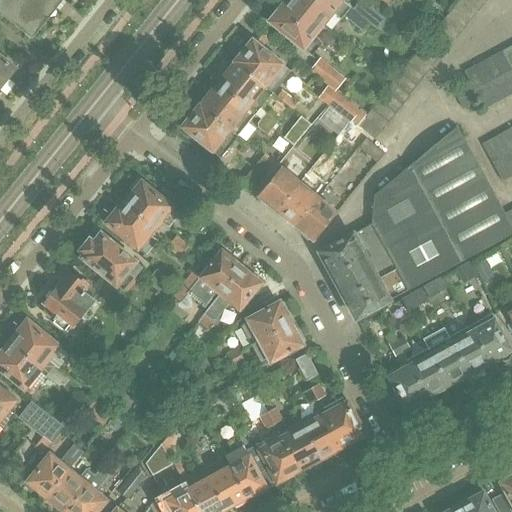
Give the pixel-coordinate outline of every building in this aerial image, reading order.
[(0,0),(0,15),(33,42),(34,39),(33,38),(55,11),(57,12),(58,10),(57,9),(63,1),(64,2),(66,0),(0,0)] [(323,26),(290,0),(288,0),(270,23),(312,57),(321,45),(313,39),(323,26)] [(342,0),(290,0),(323,26),(334,14),(341,20),(352,8),(342,0)] [(378,30),(386,19),(362,0),(360,0),(353,9),(378,30)] [(459,0),(452,9),(469,22),(476,13),(459,0)] [(478,0),(459,0),(476,13),(483,4),(478,0)] [(452,9),(445,18),(462,31),(469,22),(452,9)] [(419,23),(432,33),(442,21),(429,10),(419,23)] [(0,47),(4,52),(18,38),(0,18),(0,47)] [(445,18),(438,27),(454,40),(462,31),(445,18)] [(438,27),(430,36),(447,49),(454,40),(438,27)] [(430,36),(423,45),(440,58),(447,49),(430,36)] [(235,62),(236,63),(273,93),(291,71),(252,40),(235,62)] [(423,45),(416,54),(432,67),(440,58),(423,45)] [(511,45),(502,50),(511,68),(511,45)] [(511,69),(511,68),(502,50),(493,55),(503,74),(511,69)] [(416,54),(409,63),(425,76),(432,67),(416,54)] [(503,74),(493,55),(483,60),(494,79),(503,74)] [(0,91),(16,71),(0,57),(0,91)] [(334,91),(346,79),(321,57),(310,69),(334,91)] [(494,79),(483,60),(474,65),(484,84),(494,79)] [(236,63),(219,85),(255,115),(273,93),(236,63)] [(409,63),(401,72),(418,85),(425,76),(409,63)] [(474,89),(484,84),(474,65),(465,70),(469,80),(474,89)] [(511,69),(503,74),(511,90),(511,69)] [(401,72),(394,81),(411,94),(418,85),(401,72)] [(511,93),(511,90),(503,74),(494,79),(504,98),(511,93)] [(494,79),(484,84),(494,103),(504,98),(494,79)] [(453,89),(458,98),(473,90),(474,89),(469,80),(453,89)] [(394,81),(387,90),(403,103),(411,94),(394,81)] [(484,84),(474,89),(473,90),(478,100),(483,110),(494,103),(484,84)] [(219,85),(201,106),(238,136),(255,115),(219,85)] [(364,114),(327,86),(318,98),(329,106),(338,113),(350,122),(351,121),(356,124),(364,114)] [(387,90),(379,99),(396,112),(403,103),(387,90)] [(463,108),(478,100),(473,90),(458,98),(463,108)] [(290,107),(295,100),(284,91),(278,98),(290,107)] [(379,99),(372,108),(389,122),(396,112),(379,99)] [(238,136),(201,106),(201,107),(199,105),(181,128),(220,159),(238,136)] [(319,118),(327,125),(338,113),(329,106),(319,118)] [(365,117),(381,131),(389,122),(372,108),(365,117)] [(266,112),(261,119),(273,129),(278,122),(266,112)] [(273,129),(261,119),(256,125),(268,135),(273,129)] [(511,233),(511,228),(504,214),(456,127),(377,195),(373,224),(353,235),(389,301),(511,233)] [(511,152),(511,151),(511,129),(511,128),(501,133),(511,152)] [(502,157),(511,152),(501,133),(492,138),(502,157)] [(367,138),(359,148),(377,162),(385,153),(367,138)] [(493,162),(502,157),(492,138),(482,143),(493,162)] [(511,174),(511,152),(502,157),(511,174)] [(255,187),(274,164),(263,156),(245,179),(255,187)] [(503,181),(511,175),(511,174),(502,157),(493,162),(503,181)] [(260,197),(278,212),(300,184),(282,169),(260,197)] [(134,192),(125,204),(163,234),(180,213),(139,180),(131,189),(134,192)] [(300,184),(278,212),(297,227),(319,199),(300,184)] [(319,199),(297,227),(315,241),(337,214),(319,199)] [(163,234),(125,204),(120,210),(119,209),(107,223),(146,254),(163,234)] [(135,277),(143,268),(102,234),(94,244),(91,241),(81,252),(85,255),(83,258),(117,286),(129,272),(135,277)] [(171,241),(183,251),(187,245),(175,235),(171,241)] [(389,301),(353,235),(321,252),(357,319),(389,301)] [(178,256),(183,251),(171,241),(166,247),(178,256)] [(181,302),(187,293),(205,307),(217,291),(220,293),(204,314),(197,322),(198,323),(242,268),(219,249),(210,260),(213,263),(202,276),(193,270),(173,295),(181,302)] [(483,256),(473,262),(480,275),(484,281),(494,276),(483,256)] [(480,275),(473,262),(456,271),(463,284),(480,275)] [(242,268),(198,323),(205,329),(212,320),(214,322),(230,301),(241,310),(262,284),(242,268)] [(91,299),(96,293),(90,287),(91,285),(75,272),(73,274),(67,269),(59,279),(61,281),(39,308),(55,320),(53,323),(65,332),(71,325),(73,327),(94,302),(91,299)] [(434,280),(423,286),(429,297),(440,291),(434,280)] [(426,295),(422,287),(402,298),(403,300),(406,306),(426,295)] [(284,300),(247,320),(242,326),(253,345),(292,324),(288,316),(291,314),(284,300)] [(482,321),(472,327),(491,363),(498,359),(499,361),(501,360),(503,360),(505,361),(510,358),(511,354),(511,353),(511,350),(492,315),(482,321)] [(28,322),(11,344),(40,368),(41,367),(49,373),(48,374),(61,384),(61,383),(74,394),(81,385),(60,368),(70,356),(28,322)] [(292,324),(253,345),(264,366),(307,343),(299,329),(296,331),(292,324)] [(472,327),(451,338),(470,374),(471,374),(473,375),(480,371),(481,368),(491,363),(472,327)] [(444,329),(423,340),(429,350),(430,350),(449,386),(451,385),(453,386),(459,382),(460,380),(470,374),(451,338),(449,339),(444,329)] [(404,335),(396,339),(404,353),(412,349),(404,335)] [(404,353),(396,339),(389,343),(396,357),(404,353)] [(40,368),(11,344),(0,357),(0,369),(24,388),(40,368)] [(228,356),(231,362),(241,357),(238,350),(228,356)] [(430,350),(429,350),(409,362),(428,397),(449,386),(430,350)] [(307,381),(319,375),(307,353),(296,359),(307,381)] [(241,357),(231,362),(235,368),(245,363),(241,357)] [(428,397),(409,362),(387,374),(407,409),(409,408),(411,410),(413,411),(415,411),(417,411),(419,410),(420,408),(421,407),(421,405),(421,402),(428,397)] [(320,383),(310,388),(317,400),(326,395),(320,383)] [(0,426),(3,429),(14,416),(8,411),(16,402),(0,388),(0,426)] [(317,400),(310,388),(303,391),(309,404),(317,400)] [(345,397),(322,409),(343,446),(365,433),(345,397)] [(95,402),(85,414),(102,428),(112,416),(95,402)] [(123,409),(115,404),(111,410),(119,414),(123,409)] [(276,405),(267,410),(274,423),(283,418),(276,405)] [(74,417),(62,408),(54,418),(56,420),(66,427),(74,417)] [(322,409),(300,421),(321,458),(343,446),(322,409)] [(274,423),(267,410),(259,415),(266,428),(274,423)] [(53,444),(66,427),(45,411),(32,426),(53,444)] [(117,430),(122,423),(113,416),(108,423),(117,430)] [(300,421),(280,433),(300,469),(321,458),(300,421)] [(251,455),(230,466),(247,498),(268,486),(260,471),(269,466),(257,445),(249,429),(240,434),(251,455)] [(257,445),(269,466),(277,482),(300,469),(280,433),(257,445)] [(29,482),(48,497),(69,471),(68,470),(83,452),(73,444),(58,463),(50,456),(29,482)] [(230,466),(209,478),(227,509),(247,498),(230,466)] [(127,499),(146,475),(135,467),(116,491),(127,499)] [(69,471),(48,497),(66,511),(101,468),(100,468),(86,485),(69,471)] [(101,468),(66,511),(96,511),(106,501),(95,492),(109,475),(101,468)] [(503,482),(500,483),(511,505),(511,476),(509,475),(503,478),(503,482)] [(209,478),(188,489),(200,511),(221,511),(227,509),(209,478)] [(200,511),(188,489),(166,501),(171,511),(200,511)] [(470,500),(460,505),(464,511),(493,511),(483,492),(480,494),(476,493),(471,496),(470,500)] [(498,511),(511,511),(502,494),(492,499),(498,511)] [(153,511),(167,511),(159,495),(150,506),(153,511)]
